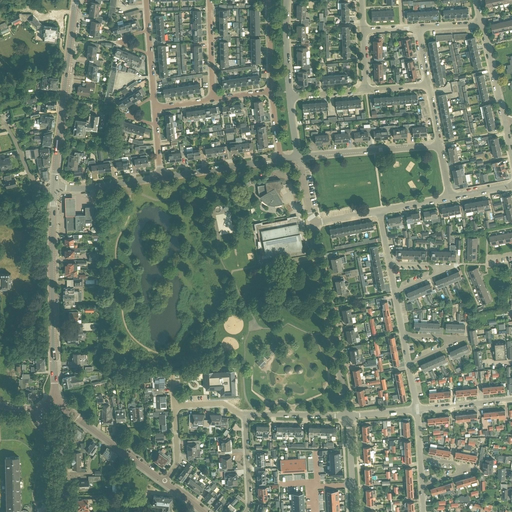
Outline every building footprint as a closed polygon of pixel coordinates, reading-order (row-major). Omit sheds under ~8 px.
[(89,9),(98,10),(99,4),(101,4),(101,1),(97,0),(94,0),(94,3),(91,2),(91,3),(89,3),(89,9)] [(341,3),(341,10),(348,9),(348,2),(344,3),(343,0),(337,0),(338,3),(341,3)] [(95,19),(102,20),(102,17),(97,16),(98,10),(89,9),(88,15),(89,15),(96,16),(95,19)] [(414,19),(414,12),(407,12),(407,10),(404,10),(404,17),(407,17),(408,19),(414,19)] [(301,22),(308,23),(308,19),(305,19),(305,12),(296,12),(296,19),(301,19),(301,22)] [(42,30),(44,31),(44,26),(42,25),(33,15),(32,14),(21,14),(19,15),(10,19),(13,24),(21,20),(28,20),(37,29),(38,28),(39,28),(41,30),(42,30)] [(129,22),(131,29),(137,27),(135,20),(132,21),(130,15),(127,16),(129,20),(129,22)] [(89,28),(99,29),(100,23),(101,23),(102,20),(95,19),(95,22),(91,21),(91,22),(90,22),(89,28)] [(496,19),(499,32),(499,33),(500,33),(500,32),(504,31),(502,22),(499,22),(498,19),(496,19)] [(296,26),(296,33),(304,33),(304,26),(308,26),(308,23),(301,22),(301,26),(296,26)] [(120,32),(118,25),(112,26),(114,34),(120,32)] [(44,26),(44,31),(43,40),(56,42),(56,37),(58,38),(59,32),(57,32),(57,27),(44,26)] [(99,29),(89,28),(88,34),(89,34),(89,35),(93,35),(93,38),(99,39),(100,36),(98,35),(99,29)] [(227,28),(219,29),(219,35),(223,35),(223,38),(230,38),(230,34),(227,34),(227,28)] [(304,33),(296,33),(296,40),(301,40),(301,43),(308,43),(308,40),(307,40),(307,35),(304,35),(304,33)] [(402,45),(410,43),(409,38),(407,38),(406,35),(400,37),(401,41),(398,41),(399,46),(402,45)] [(230,42),(230,38),(223,38),(223,42),(219,42),(220,48),(227,48),(227,42),(230,42)] [(373,46),(381,46),(382,46),(381,38),(373,38),(373,41),(373,46)] [(87,46),(87,52),(96,53),(97,47),(98,47),(99,44),(98,44),(93,43),(93,46),(88,46),(87,46)] [(119,57),(122,50),(116,48),(116,49),(113,48),(112,52),(114,53),(113,55),(119,57)] [(297,51),(297,58),(306,58),(305,51),(307,51),(307,48),(299,48),(299,51),(297,51)] [(128,52),(122,50),(119,57),(120,57),(119,59),(121,60),(122,58),(123,59),(122,60),(124,61),(125,59),(128,52)] [(384,57),(384,51),(373,52),(373,57),(374,57),(374,60),(375,60),(378,60),(383,60),(383,57),(384,57)] [(87,52),(86,58),(87,58),(93,59),(93,62),(103,63),(103,60),(95,59),(96,53),(87,52)] [(129,66),(129,64),(133,55),(128,52),(125,59),(128,61),(126,65),(129,66)] [(133,55),(129,64),(138,68),(141,61),(138,60),(139,57),(133,55)] [(302,65),(302,68),(310,68),(309,64),(306,64),(306,58),(297,58),(297,65),(302,65)] [(403,62),(404,67),(414,65),(413,60),(410,61),(409,58),(401,59),(401,63),(403,62)] [(374,63),(374,69),(387,68),(387,66),(384,66),(384,62),(379,62),(378,60),(375,60),(375,63),(374,63)] [(88,65),(87,71),(96,72),(97,66),(102,67),(103,63),(93,62),(92,65),(89,65),(88,65)] [(310,68),(302,68),(302,71),(298,72),(298,79),(307,78),(307,74),(310,74),(310,68)] [(87,71),(86,77),(87,77),(87,78),(91,78),(90,81),(92,81),(96,82),(97,79),(95,78),(96,72),(87,71)] [(408,72),(407,72),(408,81),(417,79),(416,76),(415,71),(408,72)] [(383,74),(374,74),(374,80),(375,80),(375,83),(383,82),(383,74)] [(476,76),(477,82),(485,80),(483,74),(476,76)] [(43,77),(43,81),(42,88),(48,89),(48,88),(57,89),(58,79),(43,77)] [(230,87),(229,79),(222,81),(223,88),(230,87)] [(77,94),(88,95),(89,92),(93,92),(93,88),(94,88),(94,83),(86,82),(86,87),(78,86),(77,94)] [(130,88),(133,92),(133,93),(137,99),(142,96),(145,94),(142,88),(139,90),(138,89),(136,91),(133,86),(132,86),(130,88)] [(131,94),(128,96),(132,102),(137,99),(133,93),(133,92),(130,94),(131,94)] [(124,96),(122,98),(127,106),(132,102),(128,96),(125,97),(124,96)] [(127,106),(122,98),(121,97),(119,98),(121,100),(118,102),(122,109),(127,106)] [(40,111),(46,112),(47,109),(56,110),(57,101),(52,100),(52,101),(47,101),(47,103),(43,102),(43,105),(41,105),(40,111)] [(244,113),(243,107),(240,108),(240,104),(238,104),(234,105),(235,112),(238,112),(238,114),(244,113)] [(85,129),(96,130),(98,116),(90,115),(89,122),(86,121),(85,129)] [(40,124),(40,127),(49,128),(48,129),(52,130),(53,128),(54,126),(54,121),(55,118),(45,117),(41,117),(40,119),(38,119),(38,124),(40,124)] [(85,129),(86,121),(75,119),(75,125),(74,124),(74,129),(73,134),(84,136),(85,129)] [(125,129),(128,122),(122,120),(119,127),(123,129),(122,131),(125,132),(125,129)] [(304,120),(296,120),(297,135),(300,135),(300,138),(305,137),(304,120)] [(414,123),(408,124),(409,131),(412,131),(413,136),(419,135),(419,127),(415,127),(414,123)] [(403,128),(399,129),(400,137),(407,136),(406,131),(409,131),(408,124),(403,124),(403,128)] [(252,134),(258,133),(266,132),(265,125),(257,127),(257,130),(254,130),(254,131),(253,130),(251,130),(252,134)] [(370,125),(369,125),(369,127),(370,134),(373,134),(373,136),(373,139),(380,139),(380,130),(376,130),(375,127),(373,127),(373,126),(372,125),(370,125)] [(395,125),(389,126),(390,133),(393,132),(393,138),(400,137),(399,129),(395,129),(395,125)] [(139,126),(137,133),(142,135),(143,132),(148,134),(149,129),(144,128),(145,127),(139,126)] [(383,130),(380,130),(380,139),(387,138),(387,133),(390,133),(389,126),(383,126),(383,130)] [(364,128),(360,128),(360,132),(361,140),(367,140),(367,136),(367,135),(370,134),(369,127),(364,128)] [(356,128),(350,129),(351,136),(354,136),(354,141),(361,140),(360,132),(356,132),(356,128)] [(344,133),(341,133),(341,142),(348,141),(348,136),(351,136),(350,129),(344,129),(344,133)] [(336,130),(330,131),(331,137),(334,137),(334,142),(341,142),(341,133),(337,134),(336,130)] [(34,140),(43,141),(42,145),(51,146),(53,131),(44,133),(43,137),(35,135),(34,140)] [(317,131),(311,132),(311,139),(314,139),(315,144),(322,143),(321,135),(317,135),(317,131)] [(325,135),(321,135),(322,143),(328,143),(328,138),(331,137),(330,131),(325,131),(325,135)] [(174,133),(166,134),(167,139),(170,139),(171,142),(176,142),(176,139),(174,139),(174,133)] [(267,144),(267,138),(258,139),(259,142),(257,143),(258,149),(264,148),(264,145),(267,144)] [(210,142),(211,147),(212,155),(218,155),(216,141),(210,142)] [(216,141),(218,155),(224,154),(225,154),(225,153),(227,153),(226,145),(223,146),(220,146),(219,141),(216,141)] [(204,146),(201,147),(202,153),(205,152),(205,156),(212,155),(211,147),(204,148),(204,146)] [(449,147),(450,154),(457,153),(460,152),(460,150),(457,151),(456,146),(449,147)] [(192,150),(193,158),(200,157),(199,153),(202,153),(201,147),(198,147),(198,149),(192,150)] [(49,156),(41,157),(39,157),(37,148),(30,149),(31,158),(36,158),(38,165),(50,164),(49,156)] [(40,149),(41,157),(49,156),(49,148),(40,149)] [(180,152),(174,153),(175,161),(181,160),(181,156),(184,155),(183,149),(180,150),(180,152)] [(183,149),(184,155),(186,155),(187,159),(193,158),(192,150),(186,151),(185,149),(183,149)] [(175,161),(174,153),(173,150),(171,151),(171,153),(167,154),(168,155),(165,155),(166,161),(169,161),(169,162),(175,161)] [(68,161),(77,162),(78,155),(83,156),(84,153),(78,152),(74,151),(74,155),(69,154),(68,161)] [(457,153),(450,154),(451,161),(458,160),(457,153)] [(0,164),(1,168),(6,167),(7,167),(7,168),(12,167),(10,157),(3,159),(2,155),(0,155),(0,164)] [(130,157),(131,163),(134,163),(135,167),(141,166),(140,158),(137,158),(136,156),(130,157)] [(121,160),(122,169),(129,168),(128,164),(131,163),(130,157),(127,157),(128,160),(121,160)] [(115,159),(112,160),(113,166),(116,166),(116,170),(122,169),(121,160),(115,161),(115,159)] [(94,160),(89,161),(87,170),(91,170),(92,173),(98,172),(97,164),(97,163),(95,163),(94,160)] [(103,163),(104,172),(110,171),(110,167),(113,166),(112,160),(109,160),(109,162),(103,163)] [(494,165),(496,171),(498,170),(505,169),(503,163),(502,163),(501,160),(491,163),(492,166),(494,165)] [(77,162),(68,161),(67,168),(71,168),(71,171),(73,172),(74,176),(83,175),(82,167),(76,168),(77,162)] [(50,164),(38,165),(39,173),(41,173),(42,176),(44,181),(48,180),(49,178),(49,175),(48,168),(50,168),(50,166),(50,164)] [(454,175),(454,177),(459,176),(461,175),(460,169),(463,169),(463,164),(455,166),(456,169),(453,169),(454,175)] [(505,169),(498,170),(500,176),(496,177),(497,180),(504,179),(503,175),(506,175),(505,169)] [(4,176),(5,180),(6,181),(5,181),(7,188),(17,186),(15,179),(11,180),(10,178),(11,178),(10,175),(4,176)] [(467,186),(465,175),(461,175),(459,176),(454,177),(455,184),(459,183),(459,188),(467,186)] [(264,184),(256,185),(257,190),(258,194),(260,197),(263,200),(267,203),(270,204),(274,204),(277,203),(281,202),(282,202),(278,194),(279,193),(278,192),(279,190),(280,187),(281,187),(282,187),(282,186),(283,186),(283,185),(283,184),(282,183),(281,183),(280,182),(279,179),(277,180),(264,182),(264,184)] [(74,198),(63,199),(64,214),(74,214),(74,198)] [(66,215),(66,230),(83,229),(83,225),(95,225),(95,221),(91,221),(91,220),(93,220),(93,210),(93,206),(85,207),(85,212),(85,215),(66,215)] [(436,209),(430,210),(433,222),(440,221),(439,216),(438,216),(436,209)] [(433,222),(430,210),(424,212),(425,219),(424,219),(425,222),(430,221),(430,223),(433,222)] [(414,224),(414,221),(412,214),(406,215),(407,222),(410,222),(411,228),(415,227),(414,224)] [(261,256),(262,258),(303,251),(302,248),(301,248),(300,239),(299,239),(298,239),(297,234),(298,234),(299,234),(298,228),(299,228),(296,217),(289,218),(289,219),(287,220),(287,219),(262,224),(262,225),(261,225),(260,224),(255,225),(256,232),(257,232),(259,242),(260,241),(261,247),(260,247),(262,256),(261,256)] [(396,224),(395,217),(388,218),(389,222),(389,226),(390,225),(391,228),(393,227),(393,225),(396,224)] [(503,234),(505,244),(511,242),(510,232),(503,234)] [(503,234),(496,235),(498,245),(505,244),(503,234)] [(498,245),(496,235),(489,236),(491,246),(498,245)] [(64,253),(64,256),(65,257),(65,258),(65,257),(73,257),(77,257),(77,253),(73,253),(73,252),(80,252),(80,247),(77,247),(73,248),(70,248),(70,250),(65,250),(65,249),(64,249),(64,253)] [(330,259),(332,265),(340,264),(344,263),(343,257),(339,258),(338,257),(330,259)] [(479,274),(477,268),(468,271),(471,278),(479,274)] [(458,271),(453,274),(455,280),(461,277),(458,271)] [(0,273),(0,288),(1,288),(1,291),(9,291),(9,288),(11,288),(11,273),(0,273)] [(453,274),(447,276),(450,282),(455,280),(453,274)] [(471,278),(474,285),(482,281),(479,274),(471,278)] [(447,276),(441,279),(444,285),(445,288),(446,287),(447,287),(446,284),(450,282),(447,276)] [(446,287),(445,288),(444,285),(441,279),(435,281),(437,284),(436,284),(437,285),(438,287),(442,286),(443,288),(445,292),(448,291),(446,287)] [(482,281),(474,285),(476,291),(485,288),(482,281)] [(430,283),(424,286),(427,292),(428,295),(430,294),(431,294),(430,291),(433,289),(430,283)] [(344,286),(336,287),(337,293),(342,293),(342,296),(350,295),(349,291),(345,292),(344,286)] [(424,286),(419,288),(421,294),(427,292),(424,286)] [(63,293),(63,299),(63,304),(64,304),(64,307),(70,307),(70,304),(73,304),(73,300),(77,300),(77,291),(73,291),(73,288),(63,288),(63,293)] [(414,294),(416,297),(421,294),(419,288),(413,291),(414,294)] [(485,288),(476,291),(479,297),(479,298),(488,294),(485,288)] [(415,300),(417,300),(416,297),(414,294),(413,291),(407,293),(408,296),(408,297),(409,297),(410,299),(413,298),(414,301),(415,300)] [(479,298),(482,305),(491,301),(488,294),(479,298)] [(382,309),(388,308),(387,301),(381,302),(377,303),(377,307),(382,306),(382,309)] [(355,314),(351,315),(343,316),(343,318),(342,319),(343,322),(344,322),(345,322),(346,325),(352,324),(351,318),(355,317),(355,316),(356,316),(355,314)] [(391,322),(385,323),(386,327),(383,328),(383,331),(392,329),(391,322)] [(346,334),(346,336),(358,334),(358,331),(354,332),(353,327),(345,329),(346,330),(345,330),(345,331),(345,334),(346,334)] [(358,334),(346,336),(347,339),(346,339),(347,342),(348,342),(356,341),(356,342),(360,341),(358,334)] [(81,335),(78,335),(67,335),(67,342),(69,342),(69,343),(73,343),(73,342),(80,342),(80,339),(81,339),(81,335)] [(492,350),(492,354),(494,354),(494,360),(506,359),(505,342),(493,343),(494,350),(492,350)] [(350,357),(359,355),(357,349),(361,349),(360,344),(353,346),(353,350),(349,351),(349,354),(350,355),(350,357)] [(462,349),(464,353),(470,350),(469,348),(468,347),(467,344),(464,346),(461,347),(462,349)] [(456,349),(458,355),(464,353),(462,349),(461,347),(459,348),(456,349)] [(453,358),(458,355),(456,349),(450,352),(451,354),(451,356),(452,355),(453,358)] [(396,350),(390,352),(388,352),(389,354),(391,353),(392,358),(398,357),(396,350)] [(473,351),(476,365),(482,364),(480,350),(473,351)] [(68,361),(68,367),(77,366),(77,365),(81,365),(81,359),(84,359),(84,354),(79,354),(79,353),(72,353),(73,361),(68,361)] [(359,355),(350,357),(351,359),(350,360),(351,362),(352,363),(360,361),(359,358),(362,357),(362,354),(359,355)] [(35,359),(36,364),(40,364),(40,366),(45,366),(45,358),(36,358),(36,355),(31,355),(31,359),(35,359)] [(439,360),(441,363),(442,366),(448,364),(445,358),(446,358),(445,357),(444,355),(441,356),(438,357),(439,360)] [(256,363),(261,368),(266,362),(262,358),(261,357),(256,363)] [(436,358),(432,360),(434,362),(435,366),(441,363),(439,360),(438,357),(436,358)] [(427,362),(429,368),(435,366),(434,362),(432,360),(430,361),(427,362)] [(424,371),(429,368),(427,362),(421,365),(422,367),(422,368),(423,368),(424,371)] [(352,370),(354,377),(360,376),(359,372),(362,372),(361,369),(359,369),(352,370)] [(213,372),(205,372),(206,390),(220,389),(220,395),(236,394),(235,382),(235,376),(234,370),(226,371),(226,372),(213,372)] [(393,381),(396,380),(402,379),(401,372),(395,373),(395,377),(393,378),(393,381)] [(154,382),(164,382),(164,376),(161,376),(161,373),(153,373),(153,376),(154,376),(154,382)] [(62,378),(64,387),(79,385),(79,384),(83,383),(82,376),(74,377),(74,376),(70,377),(70,376),(62,378)] [(360,376),(354,377),(355,384),(361,383),(364,383),(363,379),(361,380),(360,376)] [(164,382),(154,382),(154,388),(152,388),(152,392),(162,392),(162,388),(164,388),(164,382)] [(25,389),(25,399),(31,400),(31,399),(35,399),(36,389),(25,389)] [(356,390),(358,398),(364,396),(363,393),(366,392),(365,389),(363,389),(356,390)] [(155,396),(156,402),(166,401),(165,395),(163,396),(162,392),(154,393),(154,396),(155,396)] [(406,400),(405,393),(398,394),(392,395),(393,399),(399,398),(400,401),(406,400)] [(364,396),(358,398),(359,405),(365,404),(365,403),(367,403),(367,400),(365,400),(364,396)] [(166,407),(166,401),(156,402),(156,408),(155,408),(155,411),(158,411),(157,408),(166,407)] [(136,420),(135,407),(135,402),(133,402),(132,403),(128,403),(128,404),(128,408),(129,408),(130,420),(136,420)] [(102,408),(102,424),(107,424),(112,424),(112,408),(110,408),(110,405),(106,405),(103,406),(103,408),(102,408)] [(505,410),(498,411),(498,417),(498,420),(506,419),(505,410)] [(149,415),(149,417),(159,416),(159,424),(161,424),(161,429),(166,429),(166,423),(165,423),(165,416),(168,416),(168,411),(149,412),(149,413),(149,414),(149,415)] [(491,420),(491,412),(483,412),(484,418),(487,418),(487,420),(491,420)] [(197,423),(197,414),(192,414),(192,419),(189,419),(189,426),(197,427),(197,423)] [(203,427),(206,427),(206,420),(203,420),(203,414),(197,414),(197,423),(203,424),(203,427)] [(206,420),(206,427),(209,427),(209,424),(215,424),(215,415),(209,414),(209,420),(206,420)] [(215,415),(215,424),(214,427),(226,427),(227,418),(220,418),(220,415),(215,415)] [(71,438),(75,439),(75,438),(82,439),(83,431),(74,424),(71,425),(71,438)] [(282,436),(282,426),(276,426),(276,433),(273,433),(273,439),(277,440),(277,436),(282,436)] [(295,427),(294,433),(294,437),(303,437),(303,430),(301,430),(301,427),(295,427)] [(330,434),(336,435),(336,428),(327,428),(326,434),(326,440),(329,440),(330,434)] [(221,445),(230,444),(232,444),(231,442),(231,441),(231,440),(231,439),(230,440),(230,439),(228,439),(228,436),(226,436),(217,436),(217,440),(218,440),(218,441),(219,441),(219,445),(221,445)] [(187,444),(187,450),(196,449),(199,449),(199,440),(192,441),(192,444),(187,444)] [(86,450),(92,454),(91,456),(94,459),(97,455),(93,453),(99,446),(92,441),(86,450)] [(218,451),(218,454),(225,453),(224,450),(230,450),(230,449),(231,449),(232,448),(232,447),(232,446),(232,444),(230,444),(221,445),(221,451),(218,451)] [(107,447),(102,454),(112,461),(117,454),(107,447)] [(196,449),(187,450),(187,452),(186,452),(186,454),(187,454),(187,455),(192,455),(192,458),(199,458),(199,454),(199,455),(199,449),(196,449)] [(168,457),(167,456),(160,450),(152,460),(153,460),(153,461),(155,463),(156,462),(158,464),(162,458),(163,458),(164,457),(166,459),(168,457)] [(455,458),(462,459),(463,453),(463,451),(461,450),(461,453),(456,452),(455,458)] [(72,457),(72,460),(81,460),(81,452),(72,452),(72,457)] [(462,459),(469,460),(470,454),(470,452),(468,452),(468,454),(463,453),(462,459)] [(225,453),(218,454),(218,457),(221,457),(222,462),(231,462),(230,456),(225,457),(225,453)] [(470,454),(469,460),(476,462),(477,453),(475,453),(475,455),(470,454)] [(170,456),(168,454),(167,456),(168,457),(166,459),(164,457),(163,458),(162,458),(158,464),(161,466),(162,466),(163,466),(163,465),(165,463),(167,465),(170,460),(168,459),(170,456)] [(28,511),(26,510),(20,510),(19,457),(5,457),(6,511),(28,511)] [(483,463),(483,468),(493,468),(497,468),(497,464),(494,464),(494,459),(486,459),(486,460),(487,460),(487,463),(483,463)] [(81,460),(72,460),(72,464),(72,469),(81,469),(81,460)] [(231,467),(231,462),(222,462),(222,468),(216,468),(216,471),(224,471),(226,471),(225,468),(231,467)] [(184,469),(177,477),(182,481),(184,478),(186,480),(188,478),(186,476),(188,472),(184,469)] [(224,479),(237,479),(236,473),(231,474),(231,470),(226,471),(224,471),(224,479)] [(376,475),(371,475),(365,476),(365,483),(371,483),(374,482),(374,479),(376,479),(376,475)] [(187,481),(186,483),(189,486),(188,487),(191,489),(192,488),(197,483),(198,481),(195,479),(193,481),(190,478),(189,479),(188,478),(186,480),(187,481)] [(237,484),(237,479),(224,479),(225,488),(232,488),(231,485),(237,484)] [(89,487),(88,480),(77,480),(77,482),(76,483),(76,484),(76,485),(76,486),(77,486),(77,488),(78,488),(78,490),(79,490),(87,490),(88,489),(87,487),(89,487)] [(193,489),(192,490),(195,492),(196,491),(200,494),(204,489),(200,486),(201,483),(198,481),(197,483),(192,488),(193,489)] [(454,492),(451,482),(444,484),(446,490),(449,489),(450,493),(454,492)] [(439,492),(438,486),(430,489),(431,489),(430,489),(431,492),(432,494),(439,492)] [(212,490),(211,489),(204,498),(210,503),(217,494),(212,490)] [(153,505),(155,505),(154,511),(168,511),(169,511),(171,511),(173,497),(154,495),(153,505)] [(222,495),(215,503),(216,503),(214,506),(214,507),(216,510),(217,509),(218,510),(225,501),(222,499),(224,497),(222,495)] [(238,500),(234,496),(229,501),(233,505),(238,500)] [(78,500),(78,509),(83,508),(83,510),(82,511),(88,511),(88,509),(88,502),(92,502),(92,499),(82,499),(82,500),(78,500)]
